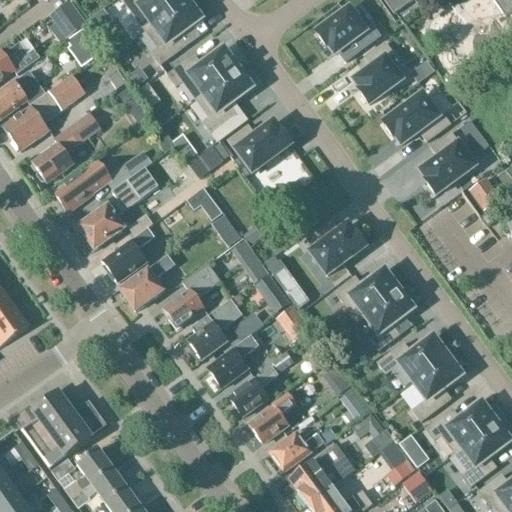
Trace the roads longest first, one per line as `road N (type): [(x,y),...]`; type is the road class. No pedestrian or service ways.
road 1 (residential): [(254,44),(511,394)]
road 2 (residential): [(234,511),(98,331)]
road 3 (residential): [(98,331),(0,189)]
